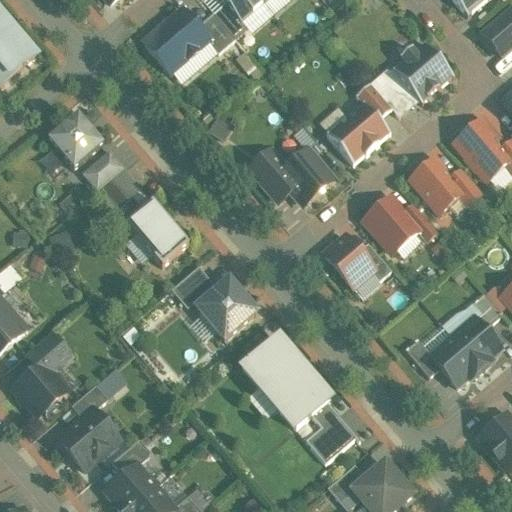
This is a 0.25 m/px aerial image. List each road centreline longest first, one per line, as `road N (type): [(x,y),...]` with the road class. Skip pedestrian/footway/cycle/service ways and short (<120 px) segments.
road 1 (residential): [(266,271),(489,75),(423,0)]
road 2 (residential): [(89,54),(266,271)]
road 3 (residential): [(266,271),(423,453)]
